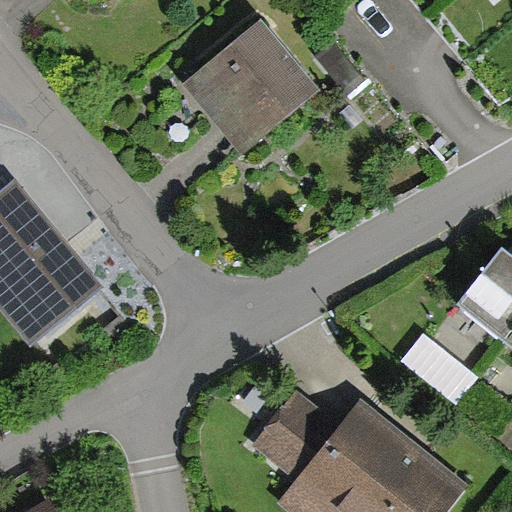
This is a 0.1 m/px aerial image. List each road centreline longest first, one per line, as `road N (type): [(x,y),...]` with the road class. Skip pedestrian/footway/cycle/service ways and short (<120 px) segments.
road 1 (residential): [(0,53),(230,329)]
road 2 (residential): [(511,156),(230,329)]
road 3 (residential): [(147,379),(0,460)]
road 4 (residential): [(147,379),(169,511)]
